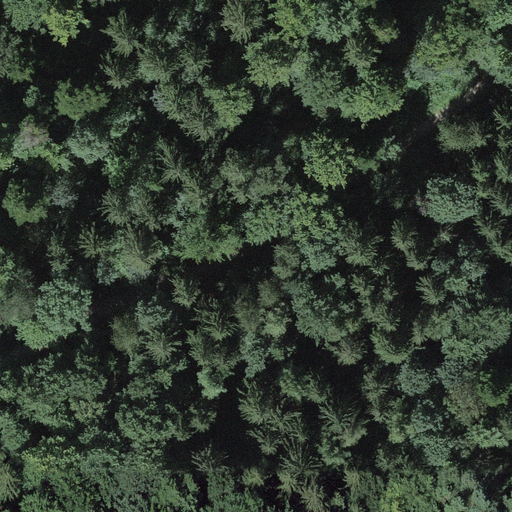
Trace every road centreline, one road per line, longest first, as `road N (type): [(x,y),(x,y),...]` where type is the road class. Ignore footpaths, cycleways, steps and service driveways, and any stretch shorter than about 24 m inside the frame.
road 1 (track): [(511,50),(403,141),(298,208),(203,264),(44,334),(0,364)]
road 2 (track): [(44,334),(178,345),(511,339)]
